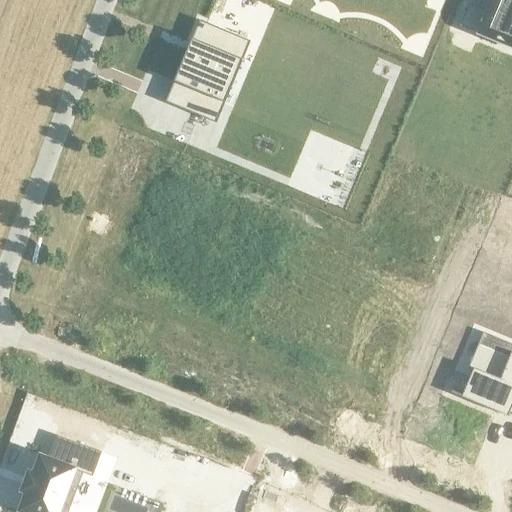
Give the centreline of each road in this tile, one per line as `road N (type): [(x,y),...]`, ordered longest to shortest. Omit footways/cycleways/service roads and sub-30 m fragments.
road 1 (residential): [(454,511),(0,329)]
road 2 (residential): [(0,289),(107,0)]
